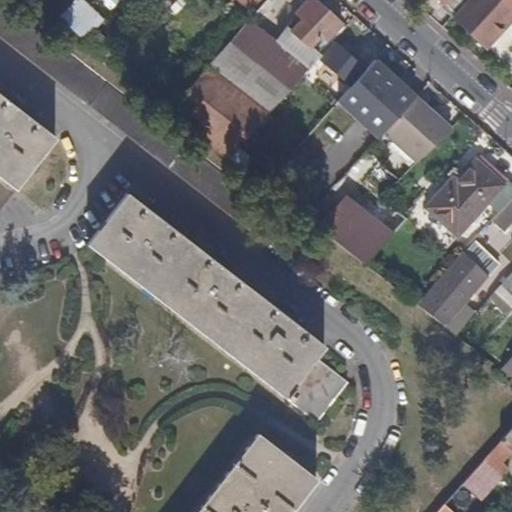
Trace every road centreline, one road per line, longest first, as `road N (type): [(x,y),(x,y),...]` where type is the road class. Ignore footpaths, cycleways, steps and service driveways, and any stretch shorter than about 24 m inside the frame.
road 1 (residential): [(110,141),(360,337),(376,420),(341,511)]
road 2 (residential): [(511,121),(375,0)]
road 3 (residential): [(0,55),(110,141)]
